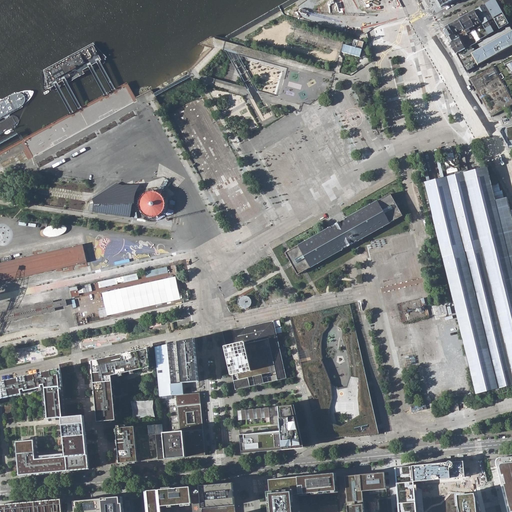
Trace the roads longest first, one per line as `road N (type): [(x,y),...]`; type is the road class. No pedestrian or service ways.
road 1 (secondary): [(511,443),(228,469)]
road 2 (secondary): [(126,479),(0,491)]
